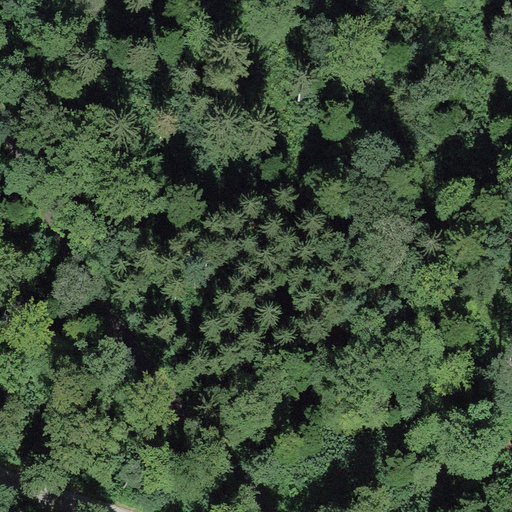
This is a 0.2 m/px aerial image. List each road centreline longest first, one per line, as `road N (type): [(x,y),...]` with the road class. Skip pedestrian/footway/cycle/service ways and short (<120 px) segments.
road 1 (track): [(267,511),(141,366),(0,123)]
road 2 (track): [(18,156),(90,0)]
